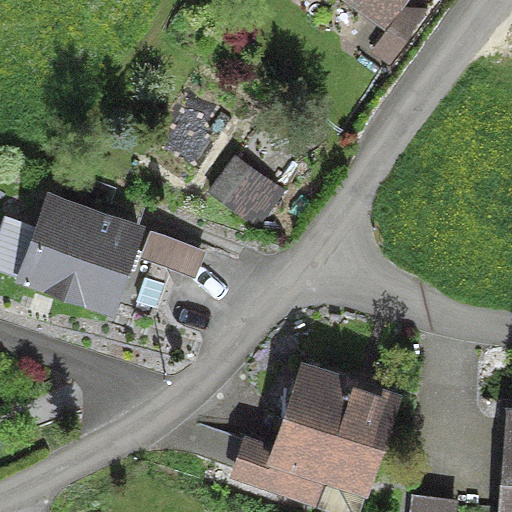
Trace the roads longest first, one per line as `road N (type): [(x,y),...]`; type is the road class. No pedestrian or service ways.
road 1 (residential): [(0,495),(98,455),(183,403),(319,249)]
road 2 (residential): [(319,249),(489,0)]
road 3 (residential): [(319,249),(411,301),(511,328)]
